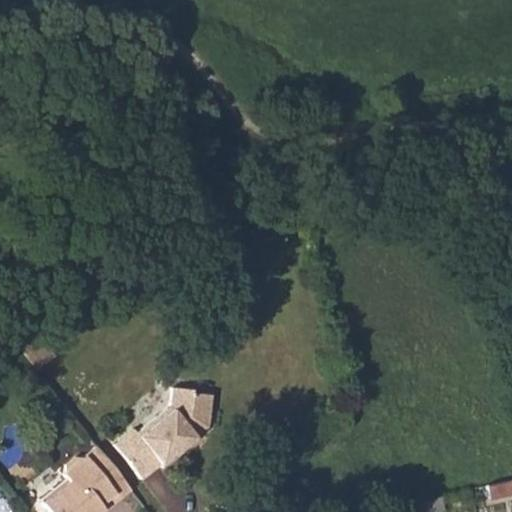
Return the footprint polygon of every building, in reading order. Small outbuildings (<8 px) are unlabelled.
[(163,157),(162,146),(151,149),(154,159),(163,157)] [(171,184),(172,177),(171,172),(168,168),(164,165),(159,164),(151,167),(147,173),(147,181),(151,188),(158,191),(166,189),(171,184)] [(28,329),(10,343),(16,351),(34,336),(28,329)] [(34,336),(16,351),(31,368),(49,353),(34,336)] [(111,442),(138,476),(157,461),(160,464),(176,451),(174,448),(185,438),(188,442),(195,437),(193,434),(205,425),(208,397),(204,391),(189,389),(189,386),(168,384),(166,403),(133,430),(130,425),(111,442)] [(176,451),(188,442),(185,438),(174,448),(176,451)] [(65,478),(39,500),(48,511),(88,511),(100,503),(97,500),(110,489),(81,453),(77,456),(71,455),(61,463),(61,470),(59,471),(62,474),(65,478)] [(36,496),(39,500),(65,478),(62,474),(36,496)] [(511,491),(511,476),(484,484),(486,497),(511,491)] [(93,511),(114,495),(110,489),(97,500),(100,503),(88,511),(93,511)] [(427,511),(443,508),(439,495),(414,500),(415,511),(427,511)]
